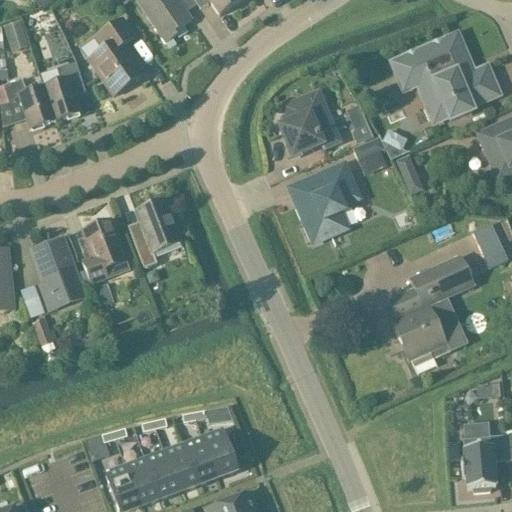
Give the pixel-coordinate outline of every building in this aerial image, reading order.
[(53,5),(49,0),(40,0),(37,2),(43,11),(53,5)] [(183,0),(132,0),(164,47),(176,39),(174,35),(191,23),(178,3),(183,0)] [(191,0),(200,13),(210,7),(219,19),(239,5),(235,0),(191,0)] [(103,53),(88,64),(113,99),(144,78),(124,48),(135,41),(122,23),(95,42),(103,53)] [(9,54),(26,50),(21,24),(4,27),(9,54)] [(403,85),(405,86),(405,87),(407,86),(408,87),(410,86),(411,89),(422,85),(430,103),(426,105),(434,125),(448,119),(450,124),(472,114),(470,110),(496,98),(485,72),(472,78),(461,52),(454,55),(449,43),(440,46),(439,44),(434,47),(434,49),(415,57),(414,55),(408,58),(409,60),(400,64),(402,67),(400,68),(400,69),(398,70),(398,71),(397,73),(397,76),(398,78),(399,81),(400,82),(401,84),(402,85),(403,85)] [(61,85),(44,91),(55,125),(80,117),(74,99),(85,96),(76,65),(57,72),(61,85)] [(30,134),(55,125),(44,91),(26,96),(22,83),(2,89),(12,119),(24,116),(30,134)] [(275,123),(278,130),(291,161),(322,148),(324,151),(339,145),(318,96),(283,111),(287,119),(275,123)] [(356,148),(372,141),(366,128),(354,133),(352,138),(356,148)] [(391,163),(410,155),(409,154),(403,151),(408,141),(389,131),(382,143),(391,163)] [(511,139),(492,148),(505,180),(511,177),(511,139)] [(378,142),(353,153),(364,178),(387,168),(381,153),(382,152),(378,142)] [(406,162),(395,166),(410,199),(421,195),(406,162)] [(290,193),(297,209),(305,228),(302,229),(309,244),(312,243),(313,246),(345,232),(338,216),(343,214),(341,209),(357,202),(343,169),(306,185),(290,193)] [(156,268),(152,257),(180,246),(164,203),(135,215),(139,226),(127,230),(143,273),(156,268)] [(93,263),(84,267),(91,286),(106,280),(103,273),(125,265),(110,224),(83,234),(93,263)] [(490,228),(472,237),(489,272),(507,264),(490,228)] [(82,303),(77,289),(60,244),(35,254),(46,285),(34,289),(45,317),(82,303)] [(0,307),(10,307),(4,254),(0,254),(0,307)] [(436,370),(433,363),(450,356),(430,311),(474,291),(460,259),(408,283),(412,293),(387,304),(396,324),(390,327),(409,367),(411,366),(417,379),(436,370)] [(154,274),(146,277),(149,285),(157,282),(154,274)] [(106,287),(94,292),(100,309),(112,305),(106,287)] [(40,348),(52,344),(48,334),(44,323),(32,327),(40,348)] [(193,416),(195,424),(207,422),(205,414),(193,416)] [(193,416),(181,418),(183,427),(195,424),(193,416)] [(153,425),(155,433),(166,430),(164,422),(153,425)] [(153,425),(141,428),(143,436),(155,433),(153,425)] [(115,443),(126,440),(123,432),(113,435),(115,443)] [(102,447),(115,443),(113,435),(100,439),(102,447)] [(222,435),(202,443),(216,482),(236,474),(222,435)] [(493,466),(508,465),(506,439),(489,441),(463,443),(465,466),(460,466),(462,481),(466,481),(467,493),(473,493),(473,497),(490,495),(489,491),(495,491),(493,466)] [(202,443),(183,450),(197,489),(216,482),(202,443)] [(183,450),(164,457),(178,496),(197,489),(183,450)] [(164,457),(144,464),(159,503),(178,496),(164,457)] [(144,464),(125,471),(140,510),(159,503),(144,464)] [(117,511),(134,511),(140,510),(125,471),(105,478),(117,511)] [(209,511),(253,511),(248,498),(209,511)]
